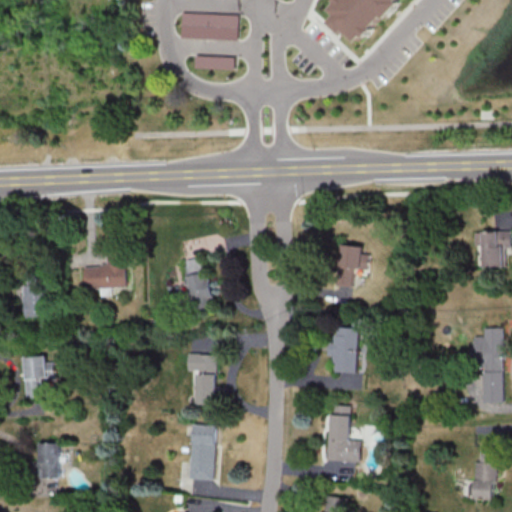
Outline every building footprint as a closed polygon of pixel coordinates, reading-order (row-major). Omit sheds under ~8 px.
[(234,119),(214,119),(214,130),(245,130),(245,112),(234,112),(234,119)] [(289,116),(289,126),(323,126),(323,116),(289,116)] [(485,268),(506,268),(506,249),(511,248),(511,232),(476,232),(476,245),(484,245),(485,268)] [(370,247),(342,246),(340,286),(356,287),(356,276),(369,277),(370,247)] [(87,288),(128,289),(129,253),(109,252),(109,267),(88,267),(87,288)] [(195,310),(213,308),(208,259),(189,261),(195,310)] [(50,317),(49,270),(25,271),(26,318),(50,317)] [(360,373),(360,329),(334,329),(334,373),(360,373)] [(189,372),(199,372),(199,405),(219,405),(219,355),(189,355),(189,372)] [(54,380),(53,357),(26,358),(28,399),(45,398),(44,380),(54,380)] [(352,441),(353,407),(332,406),(330,461),(362,462),(363,441),(352,441)] [(218,427),(195,425),(192,478),(215,479),(218,427)] [(62,444),(40,444),(40,462),(34,462),(34,477),(62,477),(62,444)] [(500,448),(479,447),(476,501),(496,502),(500,448)] [(323,511),(347,511),(350,499),(326,495),(323,511)]
